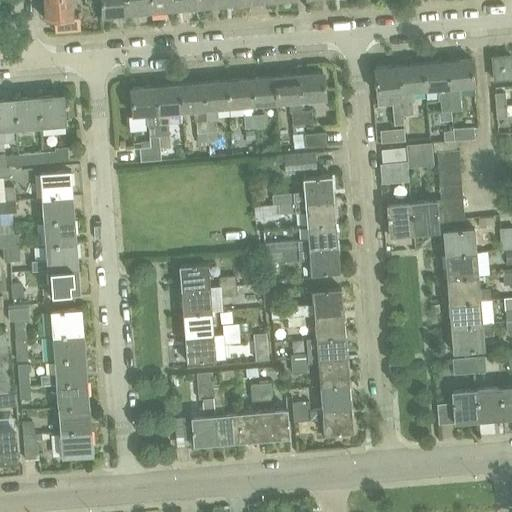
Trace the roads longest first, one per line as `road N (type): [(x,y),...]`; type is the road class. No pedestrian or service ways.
road 1 (residential): [(388,467),(352,36)]
road 2 (residential): [(127,489),(94,58)]
road 3 (residential): [(94,58),(352,36)]
road 4 (residential): [(127,489),(331,472)]
road 5 (residential): [(352,36),(511,21)]
road 6 (residential): [(0,499),(127,489)]
